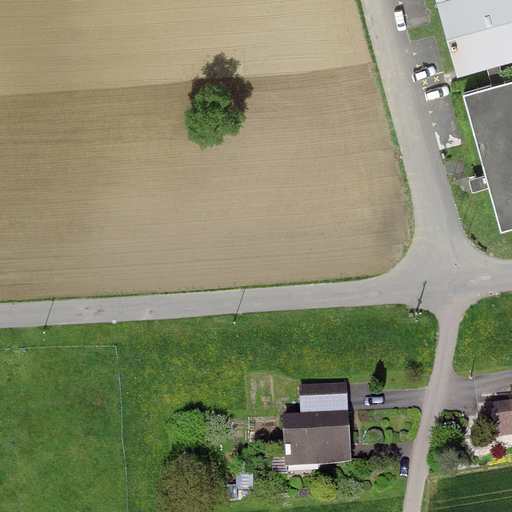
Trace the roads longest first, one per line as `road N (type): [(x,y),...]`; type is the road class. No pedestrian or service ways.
road 1 (residential): [(0,313),(454,285)]
road 2 (track): [(374,0),(454,285)]
road 3 (residential): [(415,511),(414,478),(454,285)]
